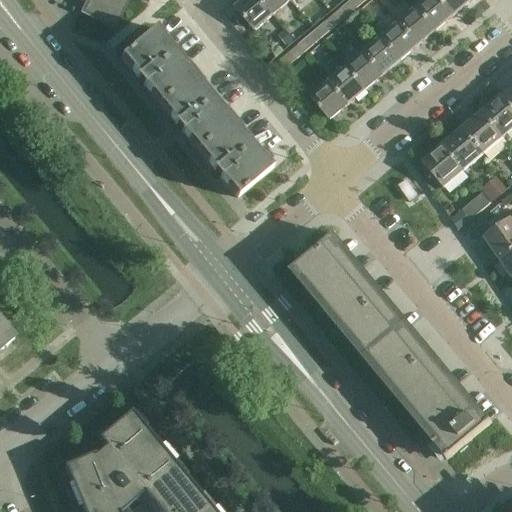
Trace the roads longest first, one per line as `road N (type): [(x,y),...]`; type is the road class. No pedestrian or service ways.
road 1 (tertiary): [(224,278),(0,4)]
road 2 (tertiary): [(418,511),(224,278)]
road 3 (residential): [(511,386),(336,183)]
road 4 (residential): [(336,183),(182,0)]
road 5 (residential): [(336,183),(511,36)]
road 6 (residential): [(115,364),(0,226)]
road 7 (residential): [(224,278),(336,183)]
road 8 (residential): [(0,455),(115,364)]
